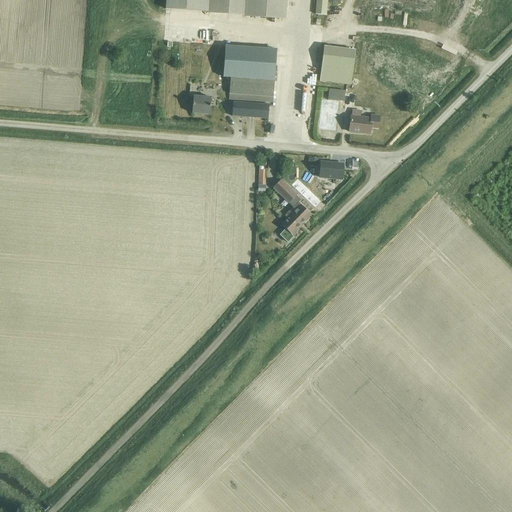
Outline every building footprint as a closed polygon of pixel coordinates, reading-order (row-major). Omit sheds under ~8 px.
[(167,0),(167,8),(208,11),(208,0),(167,0)] [(209,0),(209,12),(284,17),(285,0),(209,0)] [(316,0),(315,15),(326,16),(327,0),(316,0)] [(373,0),(374,8),(438,12),(439,0),(373,0)] [(223,77),(224,78),(230,78),(229,100),(272,103),(276,50),(225,47),(223,77)] [(351,85),(355,51),(324,47),(319,82),(351,85)] [(342,115),(344,91),(329,90),(327,100),(338,102),(337,114),(342,115)] [(192,114),(210,115),(211,98),(193,97),(192,114)] [(269,107),(233,104),(232,117),(267,119),(269,107)] [(378,129),(379,117),(371,116),(371,119),(360,118),(361,112),(352,111),(351,117),(349,132),(370,135),(371,128),(378,129)] [(320,162),(319,178),(342,180),(343,164),(320,162)] [(281,180),(273,188),(280,195),(288,187),(281,180)] [(299,181),(293,187),(299,193),(305,187),(299,181)] [(286,230),(280,236),(288,243),(294,237),(292,235),(311,216),(298,203),(301,201),(296,196),(289,204),(293,208),(285,217),(288,219),(282,225),(286,230)]
